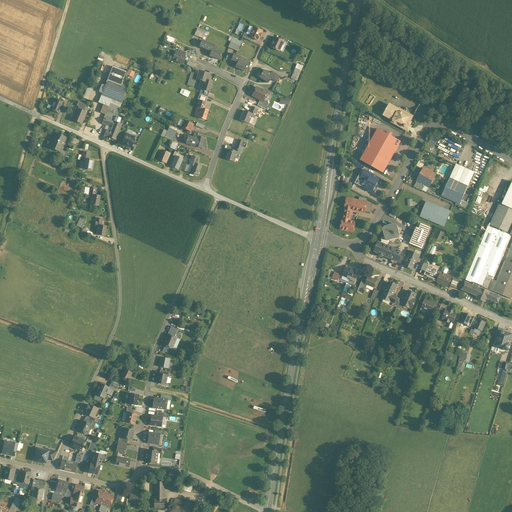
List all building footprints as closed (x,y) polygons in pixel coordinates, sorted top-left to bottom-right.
[(256,28),(254,27),(252,31),(253,32),(251,36),(250,35),(249,37),(258,40),(260,36),(260,37),(261,34),(262,31),(256,28)] [(194,35),(204,39),(206,34),(197,30),(194,35)] [(228,40),(230,41),(228,47),(232,49),(232,47),(238,50),(241,41),(230,36),(228,40)] [(284,41),(274,37),(270,47),(279,51),(284,41)] [(222,52),(214,48),(210,56),(219,60),(222,52)] [(185,56),(178,52),(176,56),(174,55),(172,60),(183,64),(184,61),(183,60),(183,59),(184,59),(185,56)] [(248,64),(239,59),(236,67),(245,71),(248,64)] [(291,78),(297,81),(303,66),(297,64),(291,78)] [(113,67),(107,81),(121,86),(126,72),(113,67)] [(273,75),(264,71),(260,78),(269,82),(273,75)] [(204,80),(201,89),(209,92),(212,82),(204,80)] [(111,99),(110,104),(120,107),(127,89),(121,86),(107,81),(105,86),(102,93),(101,95),(111,99)] [(84,98),(89,99),(93,87),(88,85),(84,98)] [(188,97),(190,92),(182,88),(179,94),(188,97)] [(267,92),(257,88),(253,96),(263,101),(267,92)] [(100,113),(105,115),(110,104),(111,99),(101,95),(98,103),(103,105),(100,113)] [(64,103),(55,99),(51,110),(59,114),(64,103)] [(78,107),(78,109),(84,111),(86,105),(79,102),(77,106),(78,107)] [(104,118),(114,122),(120,107),(110,104),(105,115),(104,118)] [(249,113),(245,111),(241,121),(248,124),(251,116),(254,118),(258,109),(252,107),(249,113)] [(208,110),(200,108),(197,118),(205,120),(208,110)] [(78,109),(73,120),(82,124),(86,113),(84,111),(78,109)] [(404,113),(404,111),(401,109),(399,110),(392,122),(398,125),(398,126),(406,130),(408,125),(410,126),(411,124),(412,123),(410,122),(413,116),(409,114),(408,116),(404,114),(404,113)] [(112,127),(119,130),(122,124),(114,122),(104,118),(102,122),(103,124),(106,125),(112,127)] [(194,125),(188,122),(184,120),(181,128),(190,132),(191,130),(192,128),(194,125)] [(173,141),(178,129),(170,125),(167,131),(164,129),(161,135),(173,141)] [(119,130),(112,127),(110,131),(106,130),(104,136),(115,140),(119,130)] [(400,142),(378,130),(361,160),(383,173),(400,142)] [(194,133),(193,138),(188,136),(186,144),(187,144),(201,148),(202,147),(205,139),(200,137),(201,135),(194,132),(194,133)] [(56,134),(50,147),(60,151),(65,138),(56,134)] [(130,136),(126,134),(122,144),(131,148),(136,138),(131,136),(130,136)] [(431,153),(434,147),(429,144),(426,151),(431,153)] [(170,154),(162,150),(158,159),(166,163),(170,154)] [(237,152),(230,150),(226,159),(234,162),(237,152)] [(176,156),(171,167),(178,169),(182,159),(176,156)] [(198,158),(192,156),(189,165),(192,166),(190,173),(198,176),(201,166),(196,164),(198,158)] [(89,160),(85,159),(84,169),(92,170),(93,161),(89,160)] [(420,159),(416,166),(422,169),(425,162),(420,159)] [(450,178),(468,186),(474,172),(456,164),(450,178)] [(428,171),(424,168),(417,181),(426,186),(429,180),(430,180),(433,181),(436,175),(432,173),(432,172),(429,170),(428,171)] [(380,179),(363,169),(355,183),(360,186),(372,193),(380,179)] [(456,203),(460,205),(462,200),(465,194),(468,186),(450,178),(442,196),(456,203)] [(511,183),(502,205),(511,209),(511,183)] [(97,189),(90,188),(88,197),(91,198),(92,195),(96,195),(97,189)] [(96,195),(92,195),(91,198),(90,205),(98,206),(100,196),(96,195)] [(367,203),(347,199),(345,208),(345,209),(343,220),(341,229),(347,231),(353,232),(355,222),(349,221),(351,210),(365,212),(367,203)] [(465,202),(462,200),(460,205),(459,206),(468,210),(470,204),(465,202)] [(450,212),(426,202),(420,217),(425,219),(444,226),(450,212)] [(511,209),(502,205),(500,203),(489,226),(510,235),(511,230),(511,209)] [(85,221),(80,218),(77,226),(82,228),(85,221)] [(103,219),(96,218),(95,227),(98,227),(98,225),(102,226),(103,219)] [(409,244),(423,250),(432,228),(418,223),(409,244)] [(393,224),(387,226),(384,233),(385,238),(389,241),(395,239),(399,232),(397,227),(393,224)] [(489,226),(484,224),(480,234),(484,236),(466,280),(467,281),(485,288),(488,289),(500,260),(510,235),(489,226)] [(98,227),(97,234),(97,235),(105,236),(107,226),(102,226),(98,225),(98,227)] [(438,231),(434,239),(441,242),(444,233),(438,231)] [(511,235),(510,235),(500,260),(511,265),(511,235)] [(388,241),(386,240),(385,238),(382,237),(381,239),(382,240),(381,243),(388,246),(389,244),(390,241),(389,241),(388,241)] [(381,243),(378,242),(378,244),(377,244),(375,249),(374,252),(376,253),(379,254),(379,255),(379,256),(382,257),(383,257),(384,256),(391,259),(395,249),(391,247),(388,246),(381,243)] [(415,253),(411,251),(408,257),(404,266),(412,270),(415,263),(417,263),(420,255),(419,254),(415,253)] [(402,254),(397,252),(393,260),(398,262),(402,254)] [(511,298),(511,265),(500,260),(488,289),(511,299),(511,298)] [(438,270),(424,264),(422,270),(426,271),(424,275),(428,276),(428,277),(436,281),(436,280),(437,281),(441,273),(437,271),(438,270)] [(354,271),(345,267),(342,275),(351,279),(350,280),(355,282),(357,276),(353,274),(354,271)] [(341,274),(335,272),(332,278),(338,281),(341,274)] [(441,272),(441,273),(437,281),(440,282),(449,285),(452,277),(446,275),(441,272)] [(340,280),(347,284),(348,284),(350,280),(351,279),(342,275),(340,280)] [(377,281),(368,277),(366,281),(365,284),(366,285),(374,288),(377,281)] [(450,286),(457,289),(461,280),(454,277),(450,286)] [(481,300),(485,288),(467,281),(466,282),(465,282),(462,290),(477,296),(476,298),(481,300)] [(397,286),(389,282),(388,282),(389,282),(388,284),(385,292),(384,292),(393,296),(393,295),(395,290),(397,286)] [(485,288),(481,300),(485,302),(487,299),(498,303),(501,297),(498,296),(499,294),(488,289),(485,288)] [(415,294),(408,290),(403,303),(403,305),(412,309),(415,300),(413,299),(415,294)] [(393,296),(384,292),(382,298),(384,299),(392,302),(393,303),(394,303),(396,297),(393,295),(393,296)] [(431,302),(424,300),(421,308),(427,311),(425,315),(430,317),(432,313),(436,304),(431,302)] [(437,317),(442,319),(445,310),(440,308),(437,317)] [(454,311),(450,310),(449,311),(446,310),(445,310),(442,319),(442,320),(446,321),(445,322),(449,323),(450,322),(453,324),(457,314),(453,313),(454,311)] [(478,319),(468,315),(466,314),(462,323),(474,329),(474,328),(478,319)] [(486,323),(478,319),(474,328),(482,331),(486,323)] [(337,334),(339,327),(331,324),(329,331),(337,334)] [(176,333),(177,329),(171,327),(168,334),(174,337),(176,333)] [(428,329),(422,327),(419,334),(421,334),(425,336),(428,329)] [(506,333),(505,334),(503,333),(500,332),(498,336),(496,343),(502,345),(501,346),(502,346),(502,347),(502,349),(507,350),(509,349),(510,346),(509,344),(510,342),(508,340),(509,338),(511,337),(509,334),(506,333)] [(168,334),(163,345),(172,348),(177,338),(174,337),(168,334)] [(425,336),(421,334),(417,344),(416,343),(412,353),(413,353),(418,355),(425,336)] [(393,340),(386,338),(382,349),(385,350),(388,351),(393,340)] [(467,354),(461,352),(459,365),(464,366),(467,354)] [(161,357),(159,367),(168,368),(169,359),(161,357)] [(121,378),(128,381),(132,372),(125,369),(121,378)] [(158,374),(156,382),(165,384),(167,375),(158,374)] [(100,383),(96,394),(105,398),(109,387),(100,383)] [(129,404),(139,405),(140,394),(130,393),(129,404)] [(155,398),(153,408),(166,409),(168,400),(155,398)] [(89,405),(85,414),(95,418),(99,409),(89,405)] [(127,412),(125,423),(136,425),(138,414),(127,412)] [(153,415),(151,425),(161,427),(162,416),(153,415)] [(83,420),(78,430),(87,434),(92,425),(83,420)] [(125,427),(122,438),(132,441),(134,430),(125,427)] [(150,433),(148,443),(159,445),(160,435),(150,433)] [(75,437),(71,445),(81,450),(85,441),(75,437)] [(15,443),(5,441),(2,454),(12,456),(13,451),(15,443)] [(119,442),(116,453),(124,454),(126,444),(119,442)] [(38,450),(35,461),(46,463),(48,452),(38,450)] [(146,450),(145,462),(156,464),(158,452),(146,450)] [(103,455),(94,453),(93,458),(92,461),(92,463),(100,465),(103,455)] [(131,459),(117,456),(115,465),(129,468),(131,459)] [(63,459),(61,469),(75,473),(77,462),(63,459)] [(206,459),(205,461),(215,468),(216,466),(206,459)] [(100,465),(92,463),(92,461),(91,461),(88,472),(97,475),(100,465)] [(15,469),(6,467),(4,479),(13,481),(15,469)] [(31,473),(22,471),(19,482),(28,484),(31,473)] [(69,482),(60,480),(58,490),(66,492),(69,482)] [(164,499),(165,483),(155,483),(154,499),(164,499)] [(190,493),(192,486),(183,483),(181,490),(190,493)] [(84,487),(76,485),(73,496),(81,498),(84,487)] [(44,489),(34,487),(32,499),(42,501),(44,489)] [(256,492),(249,490),(247,497),(255,498),(256,492)] [(115,495),(99,491),(96,502),(111,507),(115,495)] [(142,495),(131,492),(128,503),(139,506),(142,495)] [(62,496),(53,494),(51,500),(60,502),(62,496)] [(10,509),(8,511),(19,511),(24,502),(16,498),(10,509)] [(164,509),(164,499),(154,499),(154,509),(164,509)] [(194,511),(196,506),(175,499),(171,511),(194,511)] [(215,503),(211,510),(214,511),(219,506),(215,503)]
